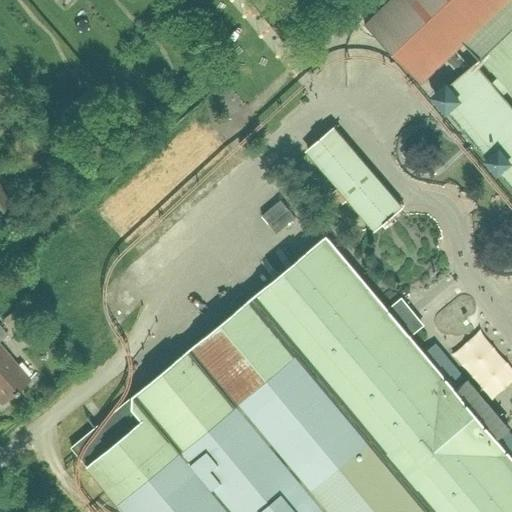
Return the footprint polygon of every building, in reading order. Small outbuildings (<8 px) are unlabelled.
[(511,0),(397,0),(378,18),(431,74),(463,43),(478,60),(445,91),(469,121),(474,127),(479,133),(511,171),(511,111),(509,108),(507,106),(505,104),(473,66),(479,61),(511,98),(511,97),(511,0)] [(393,219),(401,212),(332,131),(305,154),(337,192),(333,196),(342,207),(347,202),(373,233),(375,235),(387,224),(393,219)] [(290,205),(269,217),(281,238),(302,225),(290,205)] [(326,238),(72,448),(124,511),(511,511),(511,444),(504,435),(506,434),(464,384),(463,385),(431,347),(423,354),(409,338),(403,331),(411,325),(400,311),(392,318),(386,310),(326,238)] [(0,402),(1,403),(11,394),(12,396),(16,392),(15,391),(27,381),(0,348),(0,339),(6,335),(0,327),(0,402)] [(491,367),(492,350),(476,348),(475,365),(490,366),(489,380),(506,381),(507,368),(491,367)]
